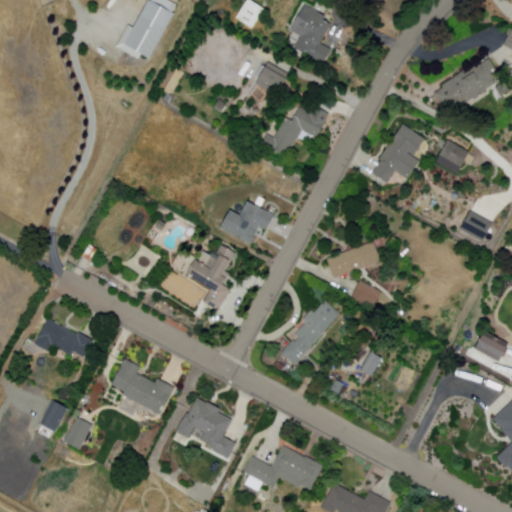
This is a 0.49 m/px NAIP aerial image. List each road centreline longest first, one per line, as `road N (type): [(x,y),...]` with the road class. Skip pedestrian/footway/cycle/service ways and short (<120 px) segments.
road 1 (residential): [(488,511),(65,277)]
road 2 (residential): [(232,371),(413,38),(450,0)]
